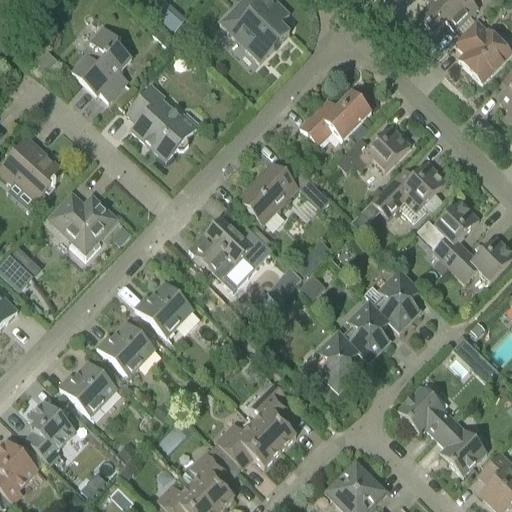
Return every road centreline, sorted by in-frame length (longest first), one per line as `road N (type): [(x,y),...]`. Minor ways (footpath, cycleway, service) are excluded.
road 1 (residential): [(172,218),(347,33)]
road 2 (residential): [(0,398),(172,218)]
road 3 (residential): [(511,198),(347,33)]
road 4 (residential): [(172,218),(23,87)]
road 5 (residential): [(361,431),(454,335)]
